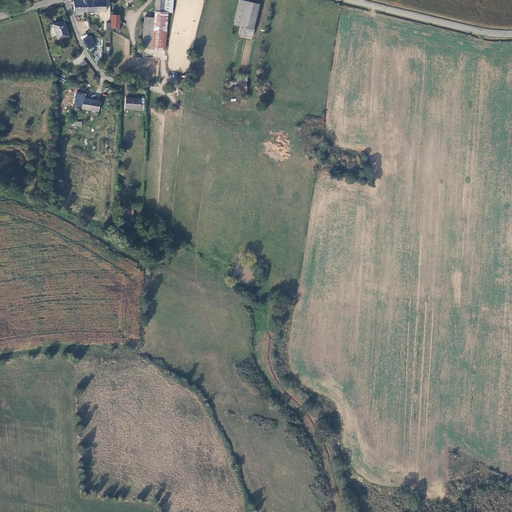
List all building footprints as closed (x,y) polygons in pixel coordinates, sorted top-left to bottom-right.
[(75,11),(88,11),(87,0),(75,0),(73,1),(75,11)] [(104,0),(87,0),(88,11),(107,11),(107,2),(105,2),(104,0)] [(155,0),(155,11),(168,12),(173,13),(173,0),(155,0)] [(259,4),(241,0),(239,0),(234,24),(240,26),(253,29),(259,4)] [(155,11),(155,17),(152,49),(165,50),(168,12),(155,11)] [(155,17),(143,16),(142,29),(141,48),(152,49),(155,17)] [(59,24),(54,26),(58,39),(69,36),(64,21),(59,23),(59,24)] [(253,29),(240,26),(239,33),(252,36),(253,29)] [(92,36),(84,39),(88,49),(96,46),(92,36)] [(141,98),(126,97),(125,108),(144,109),(145,104),(141,104),(141,98)] [(83,99),(81,109),(99,111),(100,101),(83,99)] [(134,209),(120,208),(120,217),(133,218),(134,209)]
